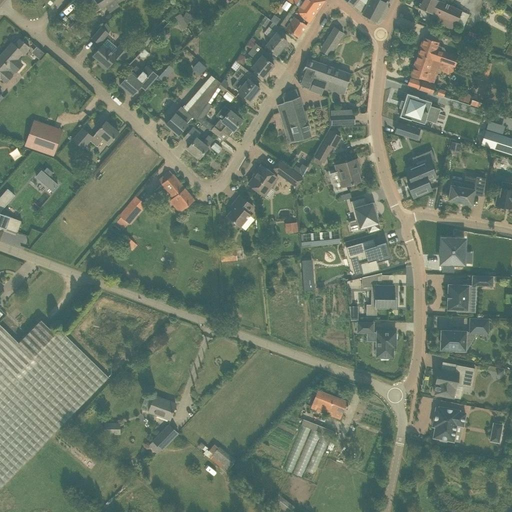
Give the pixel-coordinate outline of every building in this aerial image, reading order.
[(120,0),(90,0),(86,3),(93,14),(112,0),(115,0),(117,2),(120,0)] [(296,12),(308,21),(309,22),(324,0),(323,0),(304,0),(303,1),(301,0),(292,0),(291,2),(294,5),(294,4),(299,8),(296,12)] [(377,21),(386,3),(380,0),(369,0),(367,4),(360,0),(346,0),(362,14),(377,21)] [(469,15),(461,12),(462,11),(439,0),(438,0),(420,0),(417,7),(432,14),(430,19),(454,30),(456,24),(463,27),(469,15)] [(306,25),(308,21),(296,12),(299,8),(294,4),(294,5),(280,24),(298,37),(307,25),(306,25)] [(188,26),(183,17),(180,13),(173,17),(181,30),(188,26)] [(275,25),(276,25),(280,19),(274,15),(270,20),(270,21),(275,25)] [(270,21),(270,20),(265,16),(259,23),(265,27),(270,21)] [(101,27),(91,38),(99,44),(108,34),(101,27)] [(277,33),(276,33),(268,27),(264,33),(271,39),(266,46),(277,54),(287,41),(277,33)] [(324,44),(333,50),(343,33),(334,27),(324,44)] [(150,33),(155,37),(159,33),(154,28),(150,33)] [(162,32),(163,36),(165,38),(169,37),(171,35),(170,32),(167,29),(164,30),(162,32)] [(418,54),(440,63),(454,67),(458,56),(446,51),(444,47),(438,45),(439,42),(423,37),(418,54)] [(24,54),(29,48),(20,39),(14,45),(12,43),(0,56),(0,78),(6,84),(10,79),(3,74),(22,52),(24,54)] [(98,63),(100,65),(106,70),(116,59),(121,63),(130,52),(120,43),(112,52),(102,44),(92,56),(99,61),(98,63)] [(263,77),(273,65),(264,56),(267,53),(256,44),(248,54),(257,61),(252,68),(263,77)] [(34,54),(39,58),(44,53),(37,47),(34,50),(34,54)] [(418,54),(411,75),(429,81),(432,73),(437,75),(440,63),(418,54)] [(319,63),(308,59),(302,73),(298,83),(302,88),(307,90),(308,90),(309,90),(319,63)] [(135,64),(142,69),(145,65),(139,60),(135,64)] [(200,75),(207,67),(199,60),(192,68),(200,75)] [(487,79),(491,64),(481,61),(477,76),(487,79)] [(321,95),(326,81),(346,88),(351,74),(319,63),(309,90),(321,95)] [(232,86),(238,91),(250,101),(260,89),(248,79),(252,74),(241,65),(232,76),(237,80),(232,86)] [(157,75),(147,66),(143,71),(136,66),(120,84),(132,95),(140,85),(145,89),(157,75)] [(164,70),(158,77),(163,81),(169,75),(164,70)] [(216,78),(187,111),(193,116),(197,119),(221,83),(216,78)] [(431,94),(434,85),(423,82),(420,90),(431,94)] [(289,143),(310,136),(299,97),(298,97),(296,90),(284,94),(282,97),(284,103),(278,105),(283,120),(282,120),(289,143)] [(230,100),(233,96),(228,91),(224,96),(230,100)] [(460,92),(458,99),(469,102),(470,94),(460,92)] [(413,120),(414,117),(425,121),(426,118),(438,121),(441,109),(430,106),(431,103),(420,99),(420,96),(409,93),(403,110),(401,116),(405,118),(405,117),(413,120)] [(224,141),(242,120),(224,105),(216,115),(220,119),(210,130),(224,141)] [(181,106),(175,113),(166,124),(178,134),(193,116),(187,111),(181,106)] [(332,125),(354,124),(353,113),(331,115),(332,125)] [(118,132),(106,121),(96,132),(96,133),(93,137),(82,128),(73,140),(83,148),(90,140),(97,146),(103,138),(109,143),(118,132)] [(416,139),(419,129),(398,123),(395,132),(416,139)] [(208,147),(214,139),(208,135),(202,142),(196,138),(201,133),(193,126),(183,138),(191,144),(187,148),(199,158),(208,147)] [(31,127),(25,145),(54,155),(60,137),(31,127)] [(335,147),(339,141),(341,137),(329,130),(323,141),(332,146),(335,147)] [(511,138),(491,132),(486,146),(511,154),(511,138)] [(314,157),(315,158),(324,162),(332,146),(323,141),(314,157)] [(451,149),(459,150),(460,142),(451,142),(451,149)] [(359,166),(356,159),(335,165),(338,172),(340,172),(342,179),(332,182),(335,192),(345,189),(344,186),(360,181),(356,167),(359,166)] [(430,159),(408,169),(412,180),(409,181),(415,196),(432,189),(428,180),(437,176),(430,159)] [(293,168),(303,174),(307,166),(297,161),(293,168)] [(296,187),(302,179),(277,162),(272,170),(296,187)] [(87,169),(92,174),(97,169),(91,164),(87,169)] [(278,178),(269,171),(261,165),(256,172),(257,173),(248,184),(262,194),(268,187),(270,189),(278,178)] [(53,191),(58,185),(41,171),(36,177),(53,191)] [(170,171),(162,177),(158,180),(161,184),(178,205),(175,208),(179,213),(193,200),(170,171)] [(58,183),(61,180),(53,173),(50,176),(58,183)] [(482,196),(486,178),(476,176),(475,185),(463,183),(462,187),(451,185),(448,200),(471,204),(473,195),(482,196)] [(7,188),(0,196),(0,226),(18,233),(22,221),(0,212),(15,195),(7,188)] [(511,205),(511,190),(501,188),(499,197),(497,196),(495,205),(511,208),(511,205)] [(340,195),(342,200),(351,198),(350,192),(340,195)] [(235,206),(227,216),(239,226),(250,214),(248,212),(253,206),(240,195),(232,204),(235,206)] [(119,215),(120,216),(121,217),(116,223),(123,229),(125,226),(126,226),(128,224),(129,225),(146,205),(135,196),(119,215)] [(350,201),(355,219),(357,219),(360,227),(367,225),(369,231),(378,228),(375,216),(377,216),(378,216),(374,202),(373,202),(373,203),(366,205),(364,197),(350,201)] [(298,221),(285,222),(285,232),(298,231),(298,221)] [(301,232),(301,245),(339,244),(339,231),(301,232)] [(129,237),(123,243),(132,251),(137,246),(129,237)] [(458,238),(441,238),(441,247),(443,247),(443,254),(441,254),(440,264),(442,264),(453,264),(453,262),(464,262),(464,252),(465,243),(458,243),(458,238)] [(511,274),(511,240),(509,240),(506,262),(498,261),(496,272),(511,274)] [(390,258),(386,243),(362,250),(365,257),(374,255),(376,262),(390,258)] [(221,262),(237,260),(236,250),(220,251),(221,262)] [(302,271),(304,291),(314,288),(313,270),(302,271)] [(381,273),(362,277),(362,287),(374,287),(374,289),(374,297),(375,297),(375,307),(395,307),(395,297),(393,297),(393,293),(394,293),(394,285),(381,285),(381,273)] [(492,286),(492,277),(473,276),(472,285),(492,286)] [(468,291),(468,285),(448,284),(448,293),(447,293),(447,300),(447,309),(457,309),(457,311),(472,312),(472,311),(467,311),(468,300),(472,300),(473,291),(468,291)] [(488,333),(488,319),(470,318),(470,332),(488,333)] [(0,488),(66,420),(108,377),(64,334),(60,330),(55,334),(41,320),(18,343),(0,324),(0,488)] [(357,322),(357,332),(373,332),(373,322),(359,322),(357,322)] [(464,351),(465,331),(442,330),(441,335),(443,335),(443,339),(442,339),(442,348),(455,349),(455,351),(464,351)] [(395,348),(395,346),(396,331),(377,331),(376,356),(380,357),(380,358),(389,358),(389,357),(393,357),(393,348),(395,348)] [(455,372),(442,370),(438,369),(435,384),(436,384),(434,394),(453,397),(455,388),(456,388),(456,385),(471,387),(475,368),(456,365),(455,372)] [(339,418),(345,404),(346,402),(317,391),(311,407),(339,418)] [(165,400),(154,396),(149,411),(170,419),(176,403),(175,403),(174,405),(165,402),(165,400)] [(436,407),(433,421),(432,426),(435,427),(433,437),(439,438),(440,440),(446,441),(447,440),(453,441),(456,424),(463,426),(465,413),(459,412),(459,410),(439,406),(439,408),(436,407)] [(303,418),(284,469),(312,480),(331,429),(303,418)] [(105,423),(105,434),(120,434),(120,423),(105,423)] [(500,433),(502,425),(493,423),(492,432),(500,433)] [(152,441),(162,450),(179,433),(171,425),(161,435),(159,433),(152,441)] [(226,472),(229,468),(236,460),(218,447),(214,444),(209,451),(207,450),(203,454),(226,472)] [(284,511),(288,511),(294,507),(280,494),(273,502),(284,511)]
